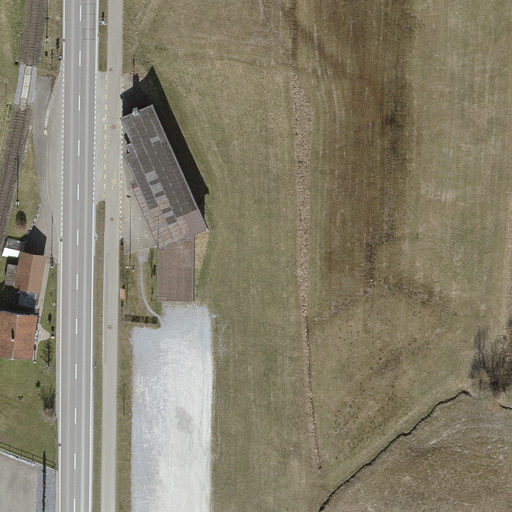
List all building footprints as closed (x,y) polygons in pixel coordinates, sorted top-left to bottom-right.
[(189,233),(205,226),(151,105),(139,110),(138,107),(133,109),(134,112),(123,117),(138,150),(127,154),(158,225),(181,214),(189,233)] [(181,214),(158,225),(166,244),(189,233),(181,214)] [(188,297),(189,233),(166,244),(161,246),(160,296),(188,297)] [(7,238),(4,256),(23,257),(27,243),(7,238)] [(42,260),(23,257),(22,258),(21,266),(9,264),(7,283),(18,285),(18,287),(21,288),(19,303),(36,306),(42,260)] [(1,316),(0,316),(0,350),(29,354),(34,315),(2,311),(1,316)]
